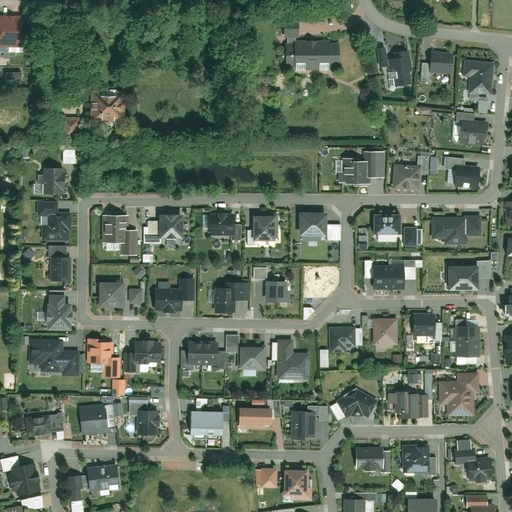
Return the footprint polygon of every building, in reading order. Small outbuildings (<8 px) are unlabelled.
[(0,17),(0,48),(26,49),(27,18),(0,17)] [(285,33),(286,45),(286,71),(329,70),(338,68),(339,46),(331,43),(299,43),(298,33),(285,33)] [(393,61),(386,62),(389,88),(410,86),(407,51),(392,53),(393,61)] [(452,74),(453,57),(431,56),(430,73),(452,74)] [(495,64),(466,61),(464,77),(470,78),(469,95),(491,97),(495,64)] [(126,93),(89,93),(89,126),(126,126),(126,93)] [(81,120),(61,120),(61,142),(80,142),(81,120)] [(487,127),(462,125),(460,143),(484,146),(487,127)] [(383,178),(383,155),(363,155),(363,164),(343,165),(343,186),(366,186),(367,178),(383,178)] [(394,192),(418,192),(419,168),(394,168),(394,192)] [(44,170),(43,196),(64,196),(64,171),(44,170)] [(481,173),(457,170),(455,186),(479,188),(481,173)] [(50,241),(72,241),(71,216),(59,216),(59,204),(38,204),(38,218),(50,217),(50,241)] [(211,217),(210,236),(233,237),(234,217),(211,217)] [(324,217),(299,217),(299,239),(325,239),(324,217)] [(399,217),(373,217),(373,238),(399,237),(399,217)] [(103,218),(102,246),(120,245),(120,257),(137,258),(138,231),(129,231),(129,218),(103,218)] [(159,240),(182,241),(182,219),(159,218),(159,240)] [(481,219),(464,220),(465,237),(481,236),(481,219)] [(275,221),(253,220),(255,242),(275,242),(275,221)] [(464,220),(433,220),(434,241),(446,240),(447,244),(465,244),(465,237),(464,220)] [(417,229),(405,229),(405,248),(417,248),(417,229)] [(50,284),(70,284),(71,260),(50,260),(50,284)] [(402,269),(372,270),(373,292),(403,291),(402,269)] [(477,269),(447,270),(447,293),(477,292),(477,269)] [(179,292),(154,293),(154,312),(181,311),(181,303),(194,303),(193,281),(179,281),(179,292)] [(223,292),(214,293),(215,315),(232,315),(232,302),(249,302),(249,284),(223,284),(223,292)] [(285,284),(265,284),(266,306),(286,306),(285,284)] [(99,285),(99,308),(123,309),(123,285),(99,285)] [(130,290),(129,304),(142,305),(143,291),(130,290)] [(47,331),(71,331),(70,306),(46,306),(47,331)] [(434,316),(413,317),(414,337),(434,336),(434,316)] [(395,321),(373,321),(373,346),(396,346),(395,321)] [(478,329),(456,329),(456,358),(479,358),(478,329)] [(354,330),(330,330),(331,354),(345,354),(345,349),(354,349),(354,330)] [(31,341),(31,373),(83,374),(83,355),(63,355),(64,342),(31,341)] [(88,341),(87,365),(103,366),(103,379),(121,380),(122,360),(112,359),(112,342),(88,341)] [(134,343),(133,364),(161,365),(162,343),(134,343)] [(293,343),(277,343),(276,381),(307,383),(307,356),(293,356),(293,343)] [(189,344),(188,365),(217,366),(217,344),(189,344)] [(238,369),(263,370),(264,348),(238,348),(238,369)] [(457,384),(438,385),(439,406),(446,406),(447,417),(474,417),(473,395),(478,395),(477,375),(456,376),(457,384)] [(364,419),(374,402),(354,391),(335,404),(347,419),(353,418),(357,415),(364,419)] [(427,394),(396,395),(396,417),(428,416),(427,394)] [(70,437),(116,430),(112,404),(87,408),(88,415),(68,418),(70,437)] [(239,410),(238,427),(270,427),(271,410),(239,410)] [(137,437),(158,437),(158,413),(138,412),(137,437)] [(291,412),(291,439),(316,439),(316,412),(291,412)] [(190,437),(222,437),(222,414),(190,414),(190,437)] [(28,438),(52,435),(49,417),(26,420),(28,438)] [(404,447),(403,474),(429,473),(429,448),(404,447)] [(356,450),(355,471),(383,471),(383,450),(356,450)] [(467,461),(474,461),(473,450),(455,451),(456,463),(468,462),(467,461)] [(468,462),(469,479),(476,479),(476,481),(484,480),(484,478),(490,478),(489,459),(474,461),(467,461),(468,462)] [(18,498),(44,492),(38,464),(11,470),(12,476),(9,477),(13,494),(16,493),(18,498)] [(115,469),(87,472),(90,492),(117,490),(115,469)] [(260,488),(277,488),(277,471),(260,470),(260,488)] [(306,496),(306,471),(283,471),(284,495),(306,496)] [(78,480),(68,480),(69,503),(80,503),(78,480)] [(486,498),(466,498),(466,510),(486,510),(486,498)] [(344,501),(343,511),(365,511),(366,502),(344,501)] [(434,511),(435,501),(407,501),(406,511),(434,511)]
